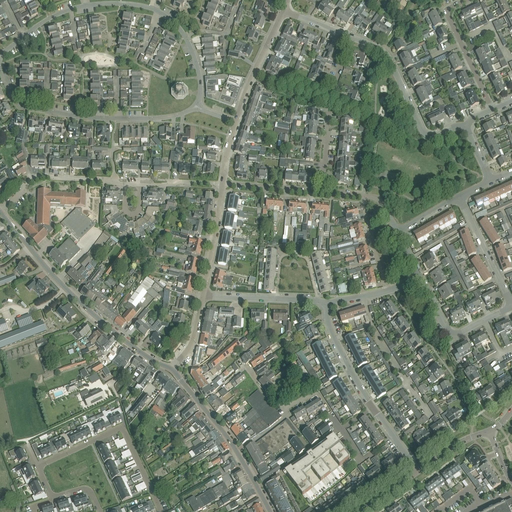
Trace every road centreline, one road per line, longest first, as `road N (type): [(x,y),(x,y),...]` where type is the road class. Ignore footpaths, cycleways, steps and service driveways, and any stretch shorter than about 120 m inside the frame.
road 1 (residential): [(196,106),(198,69),(186,37),(140,6),(71,9),(0,52)]
road 2 (secondary): [(172,370),(69,293),(0,210)]
road 3 (residential): [(0,66),(19,104),(29,107),(147,119),(196,106)]
road 4 (residential): [(37,465),(123,427),(158,511)]
road 5 (residential): [(349,35),(388,53),(426,134),(465,121)]
road 6 (residential): [(0,207),(42,175),(125,181)]
road 7 (residential): [(492,109),(447,11),(466,0)]
road 8 (secondary): [(269,511),(200,403)]
road 9 (unclassified): [(236,121),(284,9)]
